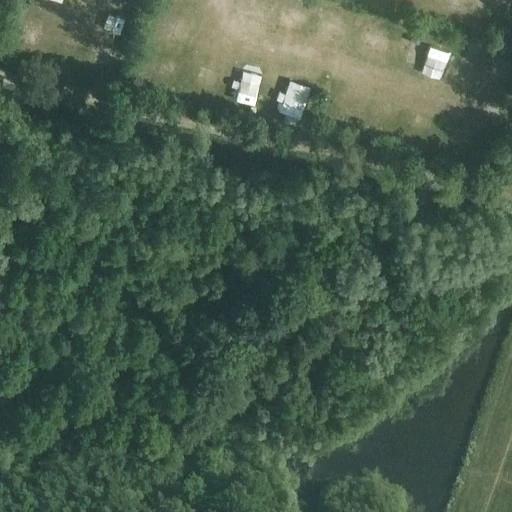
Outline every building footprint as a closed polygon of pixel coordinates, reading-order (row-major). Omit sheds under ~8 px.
[(305,0),(280,0),(276,21),(306,26),(311,1),(305,0)] [(451,0),(448,11),(469,18),(475,0),(451,0)] [(340,31),(344,12),(319,6),(315,25),(340,31)] [(91,31),(122,36),(126,12),(95,7),(91,31)] [(151,31),(176,40),(183,18),(158,10),(151,31)] [(361,19),(355,37),(378,45),(384,27),(361,19)] [(424,59),(426,33),(403,31),(401,57),(424,59)] [(511,62),(499,59),(495,74),(511,78),(511,62)] [(216,92),(219,70),(195,67),(192,89),(216,92)] [(273,87),(268,109),(264,108),(263,110),(293,117),(298,92),(273,87)] [(353,113),(355,95),(337,92),(335,110),(353,113)] [(498,124),(510,111),(492,95),(480,108),(498,124)] [(375,100),(368,119),(387,126),(394,106),(375,100)] [(424,138),(431,115),(412,109),(405,133),(424,138)]
